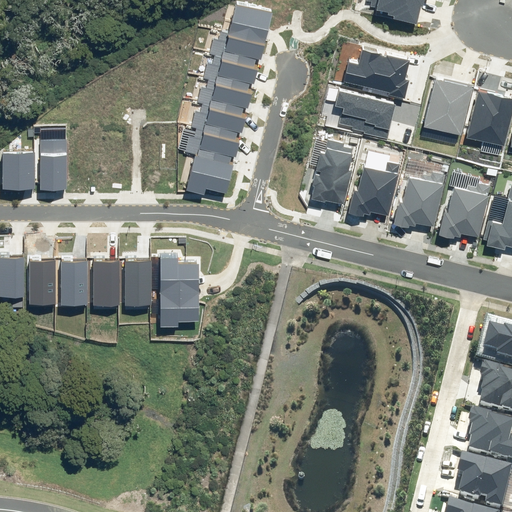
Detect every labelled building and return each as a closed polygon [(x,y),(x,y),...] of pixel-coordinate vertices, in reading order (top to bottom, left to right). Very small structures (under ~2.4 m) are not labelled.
[(261,60),(273,13),(237,4),(225,51),(261,60)] [(68,190),(68,139),(65,139),(65,129),(41,129),(41,190),(68,190)] [(35,189),(35,152),(2,152),(2,189),(35,189)] [(227,194),(234,165),(195,156),(187,190),(205,194),(206,189),(227,194)] [(178,252),(160,252),(160,327),(179,327),(179,322),(199,322),(199,264),(178,264),(178,252)] [(24,257),(0,257),(0,296),(24,297),(24,257)] [(55,261),(29,261),(30,305),(56,304),(55,261)] [(86,261),(61,261),(61,305),(87,305),(86,261)] [(151,261),(125,261),(125,306),(151,306),(151,261)] [(119,262),(94,262),(94,306),(119,305),(119,262)]
